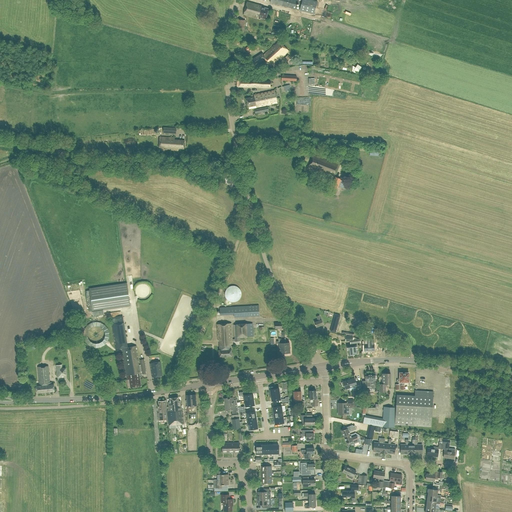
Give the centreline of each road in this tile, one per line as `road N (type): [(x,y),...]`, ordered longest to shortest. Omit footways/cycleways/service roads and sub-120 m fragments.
road 1 (track): [(26,149),(86,162),(176,163),(248,196)]
road 2 (unclassified): [(251,207),(228,101),(232,0)]
road 3 (unclassified): [(184,387),(251,207)]
road 4 (unclassified): [(321,367),(278,293),(251,207)]
road 5 (secondary): [(511,377),(416,360),(359,362)]
road 6 (residential): [(248,511),(240,463),(209,456),(208,383)]
road 7 (secondary): [(184,387),(39,400)]
